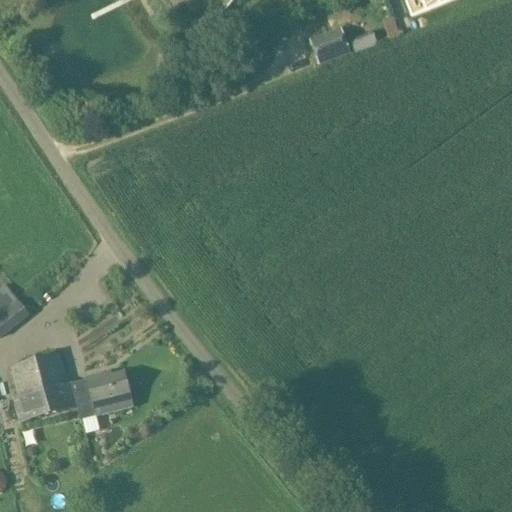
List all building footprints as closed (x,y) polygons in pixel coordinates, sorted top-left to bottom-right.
[(208,0),(223,14),(236,0),(208,0)] [(429,0),(403,0),(413,21),(435,12),(429,0)] [(350,55),(340,30),(309,42),(320,67),(350,55)] [(355,54),(379,46),(375,36),(352,45),(355,54)] [(0,340),(29,317),(12,297),(0,307),(0,340)] [(77,410),(73,394),(71,386),(68,387),(59,356),(11,370),(18,399),(14,400),(20,425),(77,410)] [(78,393),(73,394),(77,410),(80,423),(133,410),(124,376),(102,381),(101,378),(86,381),(87,382),(76,385),(78,393)]
